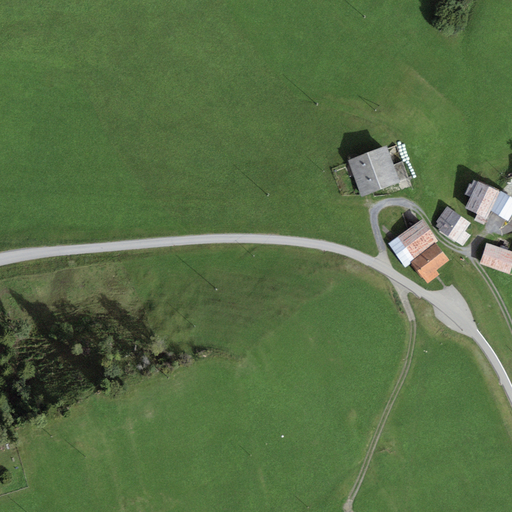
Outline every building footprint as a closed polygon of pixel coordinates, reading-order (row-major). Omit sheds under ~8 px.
[(392,145),(352,159),(365,195),(405,181),(392,145)] [(500,191),(479,182),(467,209),(488,218),(500,191)] [(511,196),(504,192),(495,210),(511,218),(511,196)] [(473,222),(451,206),(438,226),(466,246),(473,234),(467,230),(473,222)] [(425,218),(391,243),(407,266),(441,241),(425,218)] [(511,249),(490,242),(483,263),(511,273),(511,249)] [(452,260),(441,245),(416,264),(432,285),(443,276),(438,271),(452,260)]
